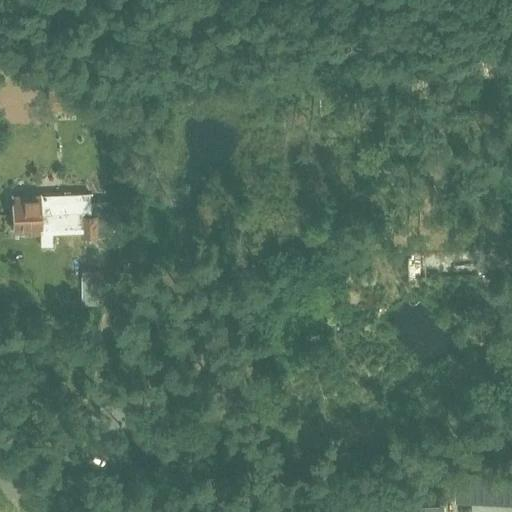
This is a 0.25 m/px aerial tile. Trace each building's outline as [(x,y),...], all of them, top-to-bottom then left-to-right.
[(48,83),(48,111),(102,108),(101,82),(48,83)] [(40,193),(13,194),(14,214),(111,211),(110,199),(90,200),(90,192),(40,194),(40,193)] [(40,222),(52,222),(52,227),(82,226),(83,236),(112,235),(111,211),(14,214),(14,230),(31,230),(31,234),(41,233),(40,222)] [(436,292),(435,268),(404,270),(404,293),(436,292)] [(98,274),(83,274),(83,304),(99,304),(99,274),(98,274)] [(324,332),(308,333),(308,341),(325,340),(324,332)] [(511,470),(470,471),(471,499),(511,498),(511,470)]
